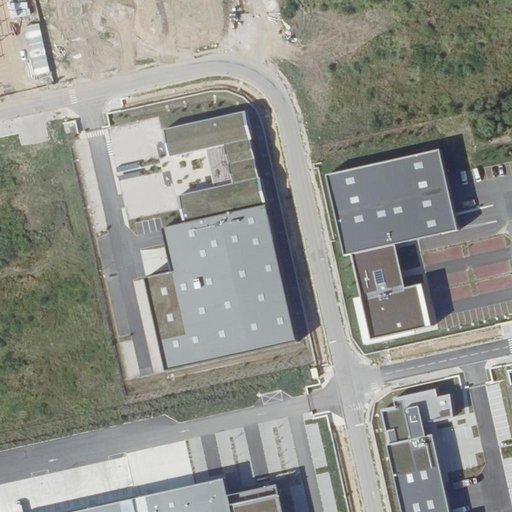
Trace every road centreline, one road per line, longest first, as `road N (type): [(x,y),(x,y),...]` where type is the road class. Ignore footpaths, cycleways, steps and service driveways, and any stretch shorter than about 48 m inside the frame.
road 1 (unclassified): [(342,381),(281,102),(266,74),(219,63),(0,111)]
road 2 (unclassified): [(511,343),(342,381)]
road 3 (unclassified): [(342,381),(371,511)]
